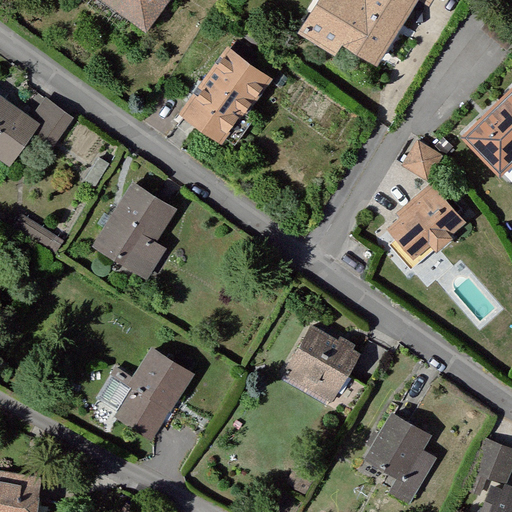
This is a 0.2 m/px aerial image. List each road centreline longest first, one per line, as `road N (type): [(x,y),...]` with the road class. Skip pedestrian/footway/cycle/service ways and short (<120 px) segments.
road 1 (residential): [(0,36),(511,404)]
road 2 (residential): [(0,395),(207,511)]
